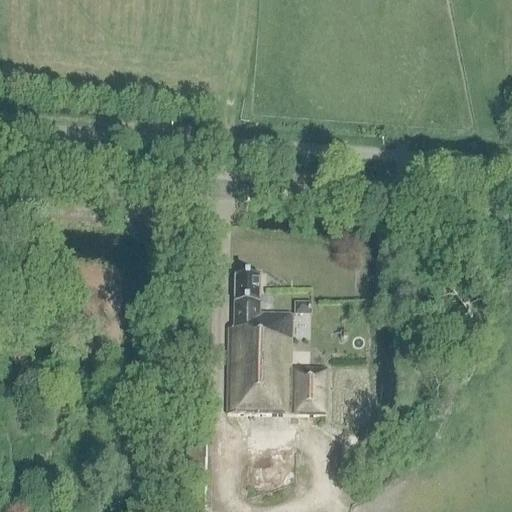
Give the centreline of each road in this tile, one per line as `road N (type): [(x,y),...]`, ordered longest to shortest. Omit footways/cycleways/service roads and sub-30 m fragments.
road 1 (tertiary): [(511,210),(0,173)]
road 2 (track): [(168,511),(174,186)]
